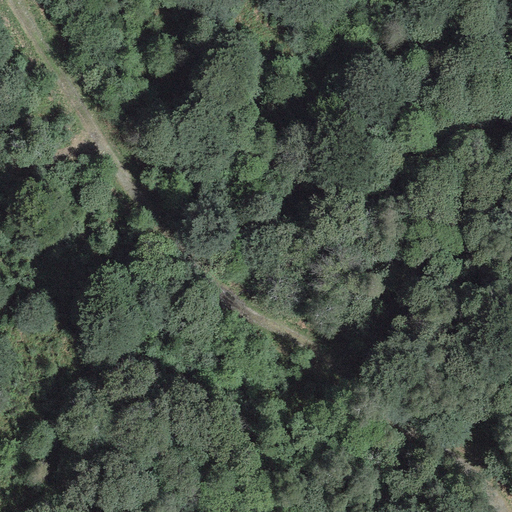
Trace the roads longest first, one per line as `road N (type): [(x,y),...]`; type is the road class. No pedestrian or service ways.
road 1 (track): [(106,156),(207,283),(307,344),(470,474),(503,511)]
road 2 (track): [(18,0),(106,156)]
